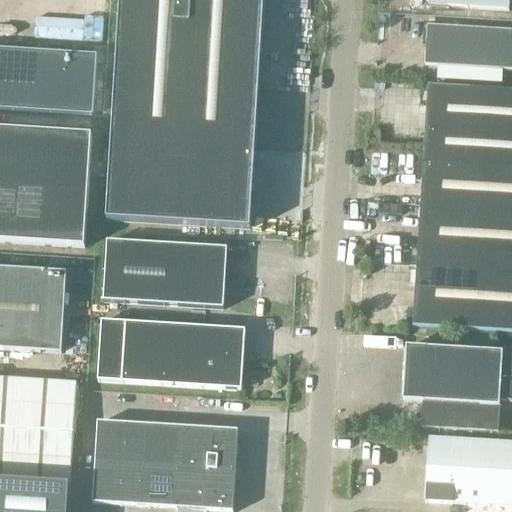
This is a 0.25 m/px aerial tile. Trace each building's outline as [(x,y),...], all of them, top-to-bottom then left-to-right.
[(264,0),(120,0),(107,223),(251,232),(264,0)] [(426,0),(426,9),(448,11),(449,9),(508,12),(509,0),(426,0)] [(425,68),(511,73),(511,32),(427,28),(425,68)] [(0,112),(94,120),(98,60),(0,52),(0,112)] [(427,106),(424,166),(511,171),(511,93),(422,88),(421,106),(427,106)] [(0,244),(85,250),(92,139),(0,132),(0,244)] [(511,171),(424,166),(417,166),(416,184),(423,184),(418,251),(412,251),(410,269),(417,269),(414,311),(408,311),(407,328),(511,334),(511,171)] [(108,244),(104,304),(224,312),(228,252),(108,244)] [(0,351),(61,356),(67,276),(0,271),(0,351)] [(98,384),(242,393),(246,333),(102,324),(98,384)] [(423,405),(422,430),(477,433),(498,434),(500,404),(511,404),(511,352),(502,352),(502,355),(407,350),(404,404),(423,405)] [(68,511),(77,386),(0,381),(0,511),(68,511)] [(98,425),(96,466),(124,468),(127,427),(98,425)] [(124,468),(152,469),(155,429),(127,427),(124,468)] [(152,469),(180,471),(183,431),(155,429),(152,469)] [(180,471),(208,473),(211,432),(183,431),(180,471)] [(211,432),(208,473),(237,475),(239,434),(211,432)] [(511,511),(511,445),(429,440),(425,504),(505,509),(505,511),(511,511)] [(93,506),(122,508),(124,468),(96,466),(93,506)] [(122,508),(150,510),(152,469),(124,468),(122,508)] [(150,510),(178,511),(180,471),(152,469),(150,510)] [(178,511),(182,511),(205,511),(208,473),(180,471),(178,511)] [(208,473),(205,511),(234,511),(237,475),(208,473)]
